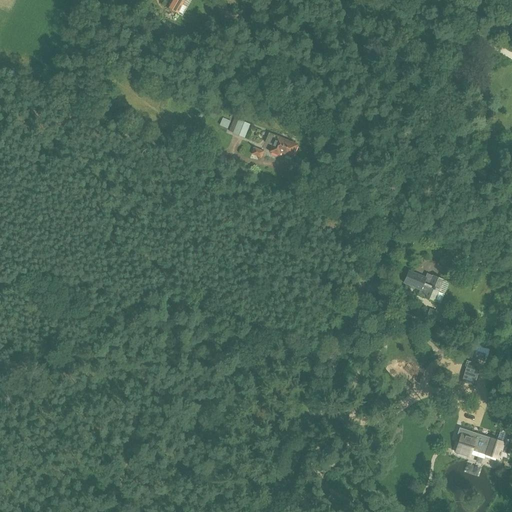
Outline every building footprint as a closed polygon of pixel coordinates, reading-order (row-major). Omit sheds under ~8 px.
[(177,13),(185,0),(170,0),(167,7),(177,13)] [(214,119),(217,113),(205,107),(203,110),(209,113),(208,116),(214,119)] [(220,125),(228,129),(231,121),(223,118),(220,125)] [(229,131),(245,138),(250,124),(234,118),(229,131)] [(280,152),(293,157),(297,144),(270,133),(266,143),(272,145),(270,151),(279,155),(280,152)] [(237,158),(243,161),(250,146),(243,143),(237,158)] [(251,154),(262,158),(264,151),(254,147),(251,154)] [(471,274),(475,276),(483,260),(478,258),(471,274)] [(425,297),(434,301),(443,280),(432,275),(432,276),(426,274),(425,278),(409,271),(404,283),(421,290),(419,294),(425,296),(425,297)] [(427,317),(446,325),(449,317),(430,309),(427,317)] [(484,353),(468,348),(466,356),(482,361),(484,353)] [(480,365),(467,361),(465,367),(478,371),(480,365)] [(457,452),(470,456),(474,444),(482,447),(483,447),(486,438),(464,431),(457,452)] [(472,482),(487,487),(490,478),(475,473),(472,482)]
